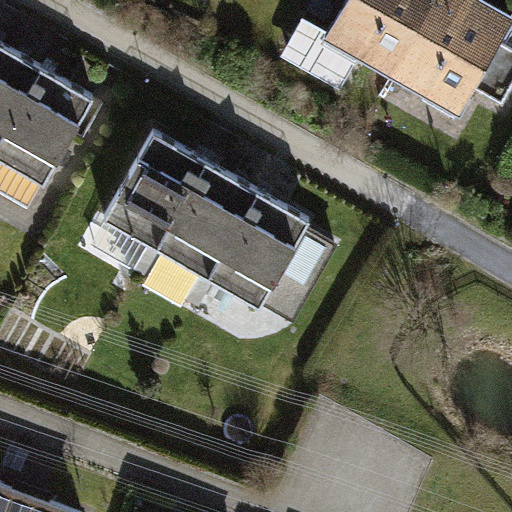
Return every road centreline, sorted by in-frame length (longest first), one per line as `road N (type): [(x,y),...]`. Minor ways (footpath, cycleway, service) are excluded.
road 1 (residential): [(511,269),(35,0)]
road 2 (residential): [(0,412),(269,511)]
